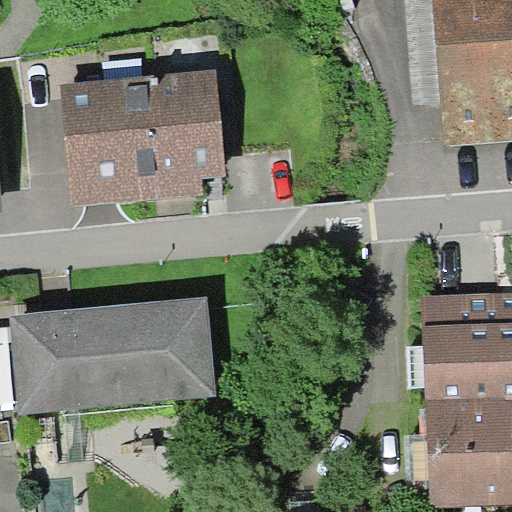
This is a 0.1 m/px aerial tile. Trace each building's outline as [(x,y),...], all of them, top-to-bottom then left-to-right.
[(511,143),(511,19),(483,22),(481,0),(400,0),(408,106),(438,104),(442,150),(511,143)] [(147,94),(59,102),(67,189),(70,188),(71,202),(122,197),(122,199),(188,193),(186,177),(217,174),(209,89),(153,94),(152,88),(146,89),(147,94)] [(511,304),(421,308),(425,406),(431,406),(492,403),(511,402),(511,304)] [(204,398),(199,306),(0,319),(0,323),(2,332),(0,332),(0,392),(10,392),(11,418),(204,398)] [(511,417),(493,419),(492,403),(431,406),(436,506),(511,502),(511,417)]
